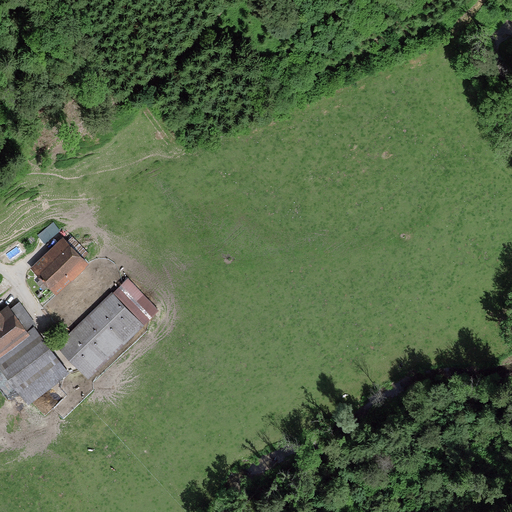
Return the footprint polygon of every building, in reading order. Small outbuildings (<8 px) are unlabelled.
[(55,219),(39,232),(46,240),(62,227),(55,219)] [(90,264),(64,237),(31,268),(57,295),(90,264)] [(160,312),(128,281),(121,288),(153,319),(160,312)] [(141,326),(109,294),(69,335),(65,331),(52,344),(88,379),(141,326)] [(0,368),(29,405),(70,373),(36,329),(38,327),(19,304),(12,309),(9,305),(1,311),(0,309),(0,368)]
